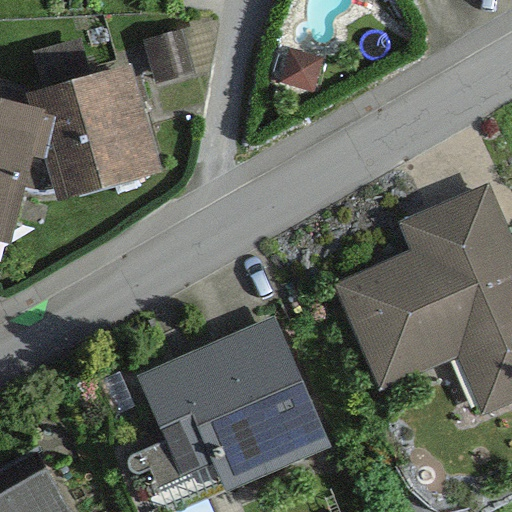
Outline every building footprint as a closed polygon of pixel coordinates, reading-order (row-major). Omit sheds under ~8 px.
[(208,71),(195,29),(146,44),(159,86),(208,71)] [(33,95),(3,86),(0,95),(0,241),(15,246),(32,183),(58,182),(61,195),(162,165),(133,65),(33,95)] [(384,381),(464,346),(491,408),(511,398),(511,246),(487,190),(411,224),(421,245),(340,280),(384,381)] [(230,481),(331,437),(278,313),(143,370),(181,461),(215,447),(230,481)] [(0,511),(79,511),(41,445),(0,469),(0,511)]
